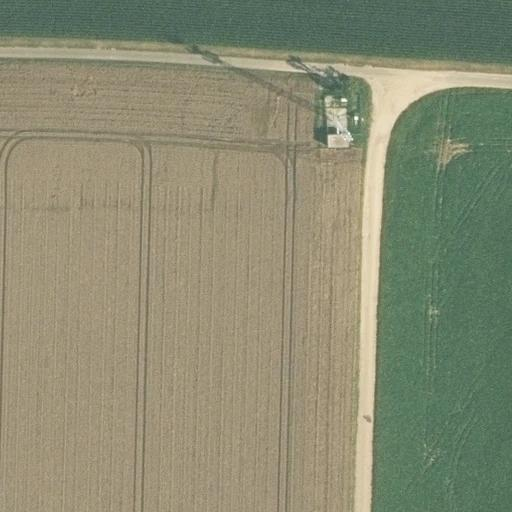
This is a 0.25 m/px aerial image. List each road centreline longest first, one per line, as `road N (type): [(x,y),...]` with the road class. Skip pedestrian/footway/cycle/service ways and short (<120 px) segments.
road 1 (unclassified): [(0,54),(511,84)]
road 2 (track): [(386,75),(373,174),(360,511)]
